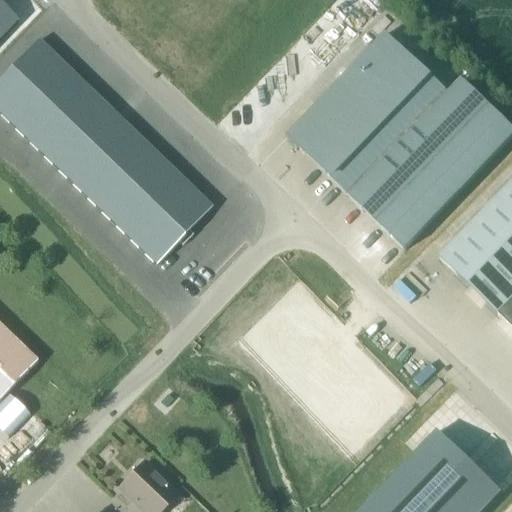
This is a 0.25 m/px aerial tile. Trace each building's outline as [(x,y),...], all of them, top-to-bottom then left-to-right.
[(0,5),(0,40),(18,23),(0,5)] [(286,139),(348,198),(446,94),(386,34),(286,139)] [(38,42),(0,81),(0,116),(156,268),(157,267),(156,266),(178,243),(182,247),(193,237),(188,232),(210,210),(211,210),(212,210),(38,42)] [(446,94),(348,198),(404,252),(511,138),(511,130),(461,82),(448,96),(446,94)] [(511,184),(439,260),(498,316),(511,301),(511,184)] [(511,302),(498,317),(511,331),(511,302)] [(0,400),(36,363),(0,329),(0,400)] [(438,433),(361,511),(484,511),(502,494),(438,433)] [(158,476),(153,476),(142,465),(118,490),(141,511),(161,511),(176,497),(163,485),(163,481),(158,476)]
